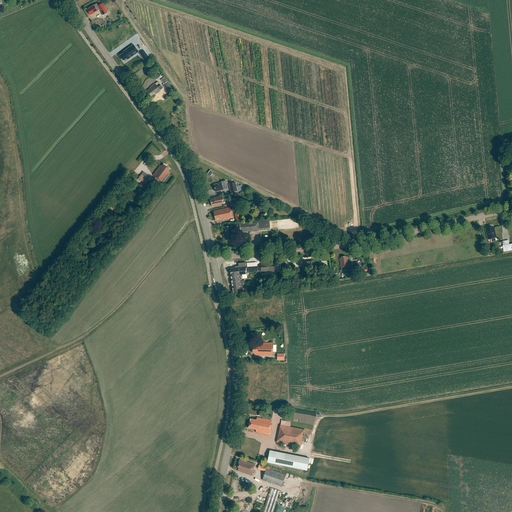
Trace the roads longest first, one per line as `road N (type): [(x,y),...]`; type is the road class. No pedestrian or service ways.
road 1 (unclassified): [(214,258),(350,244),(511,209)]
road 2 (secondary): [(214,258),(185,164),(71,0)]
road 3 (secondary): [(220,511),(238,378),(214,258)]
